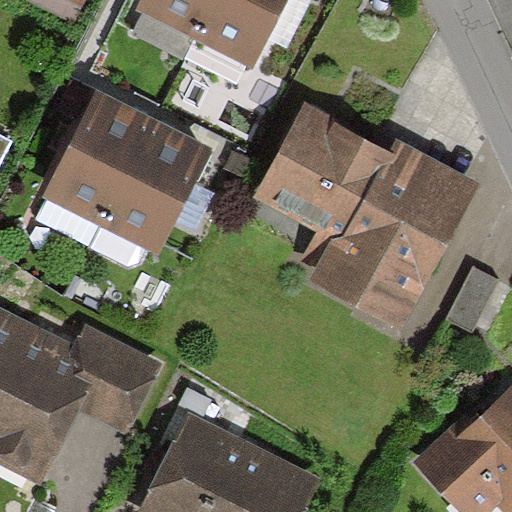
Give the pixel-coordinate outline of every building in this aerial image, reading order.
[(21,0),(72,25),(85,0),(21,0)] [(197,41),(216,0),(144,0),(138,12),(197,41)] [(216,0),(197,41),(251,67),(284,0),(216,0)] [(105,228),(153,129),(95,101),(46,199),(105,228)] [(389,159),(304,117),(260,206),(337,244),(317,286),(404,328),(473,188),(394,150),(389,159)] [(153,129),(105,228),(160,254),(208,156),(153,129)] [(492,277),(469,267),(446,318),(469,328),(492,277)] [(0,463),(34,480),(70,404),(103,335),(80,324),(71,344),(0,310),(0,463)] [(103,335),(70,404),(121,428),(154,359),(103,335)] [(511,511),(511,379),(419,466),(463,511),(477,511),(491,500),(502,511),(511,511)] [(298,511),(316,477),(188,412),(137,511),(298,511)]
